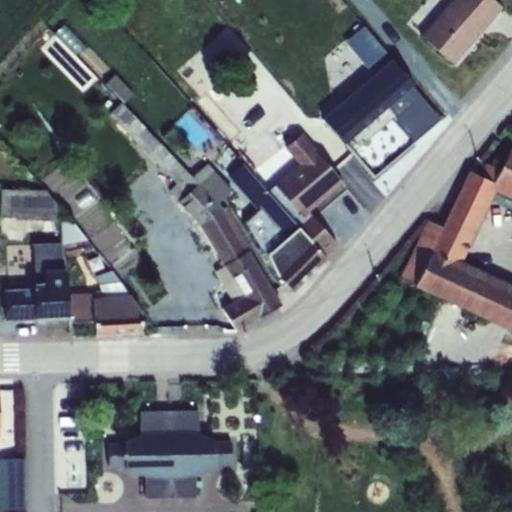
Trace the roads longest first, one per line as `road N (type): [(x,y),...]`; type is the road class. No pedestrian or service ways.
road 1 (residential): [(38,363),(222,358),(262,349),(295,326),(511,79)]
road 2 (residential): [(41,511),(38,363)]
